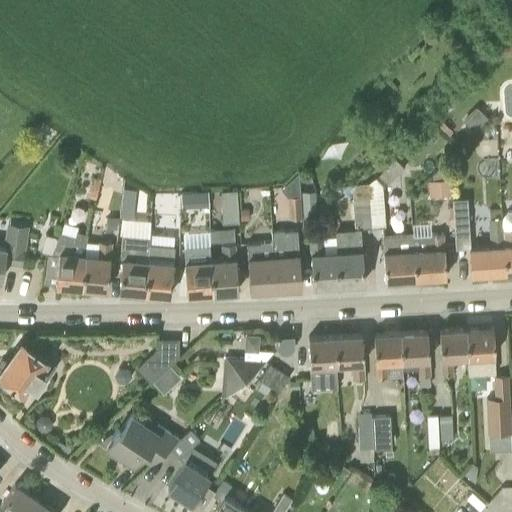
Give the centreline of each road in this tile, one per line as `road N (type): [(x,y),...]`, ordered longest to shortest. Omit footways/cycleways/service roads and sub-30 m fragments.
road 1 (residential): [(511,297),(0,312)]
road 2 (residential): [(0,421),(129,511)]
